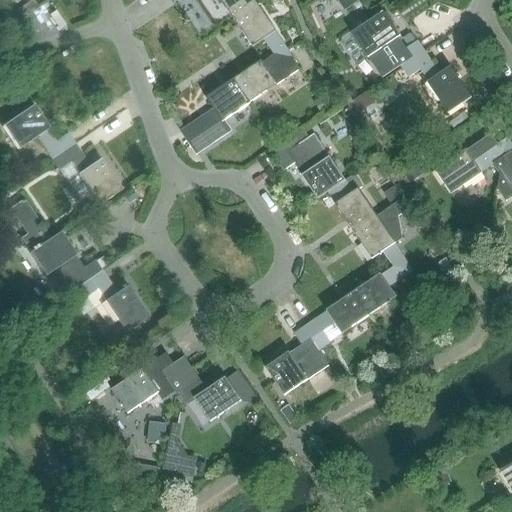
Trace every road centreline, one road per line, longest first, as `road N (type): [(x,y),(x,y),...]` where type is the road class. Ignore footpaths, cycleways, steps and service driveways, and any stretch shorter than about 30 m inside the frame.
road 1 (residential): [(256,203),(282,240),(280,276),(213,323),(187,303),(163,255),(162,211),(174,180)]
road 2 (residential): [(174,180),(116,0)]
